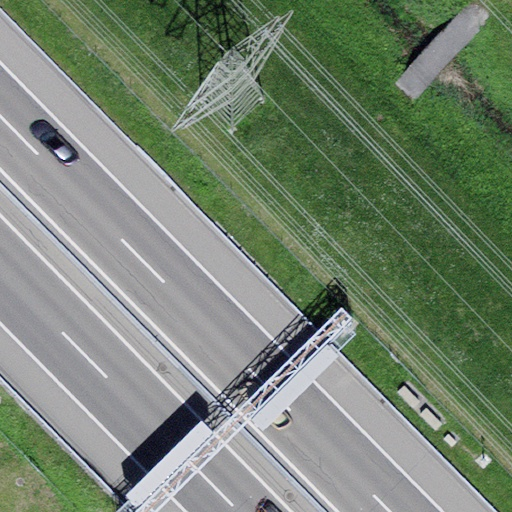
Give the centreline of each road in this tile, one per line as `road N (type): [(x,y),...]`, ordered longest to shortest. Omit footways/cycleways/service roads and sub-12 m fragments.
road 1 (motorway): [(390,511),(0,115)]
road 2 (motorway): [(0,269),(238,511)]
